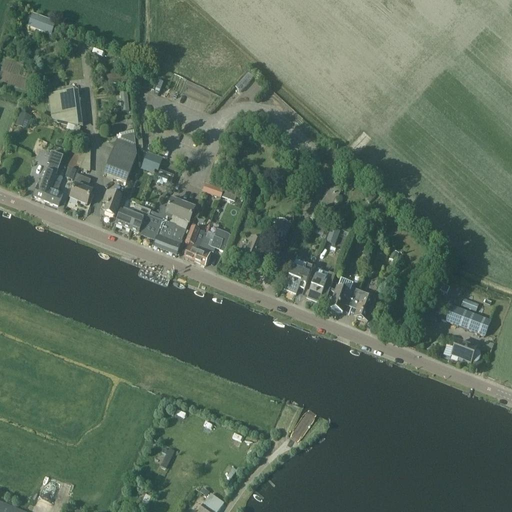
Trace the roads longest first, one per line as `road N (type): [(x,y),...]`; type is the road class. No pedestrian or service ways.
road 1 (tertiary): [(341,332),(90,233)]
road 2 (residential): [(90,233),(98,167),(82,48)]
road 3 (tertiary): [(511,398),(341,332)]
